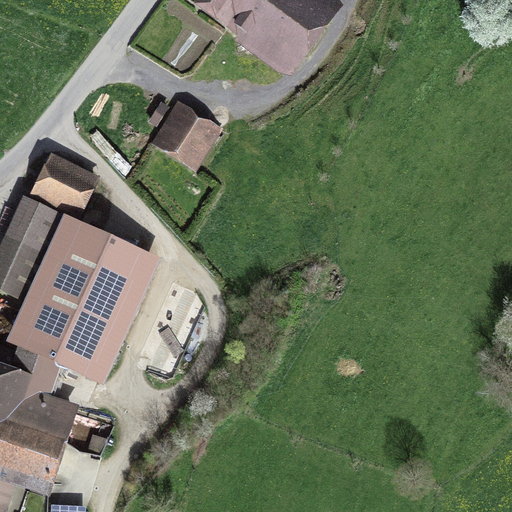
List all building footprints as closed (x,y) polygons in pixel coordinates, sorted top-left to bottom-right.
[(201,0),(294,68),(334,14),(315,0),(201,0)] [(220,131),(176,104),(150,146),(195,173),(220,131)] [(87,183),(58,168),(45,192),(74,207),(87,183)] [(117,339),(106,334),(143,254),(29,201),(0,264),(0,282),(44,302),(23,346),(98,380),(117,339)] [(31,378),(27,358),(0,348),(0,478),(3,469),(37,481),(34,490),(47,495),(74,416),(42,405),(48,390),(34,379),(31,378)]
